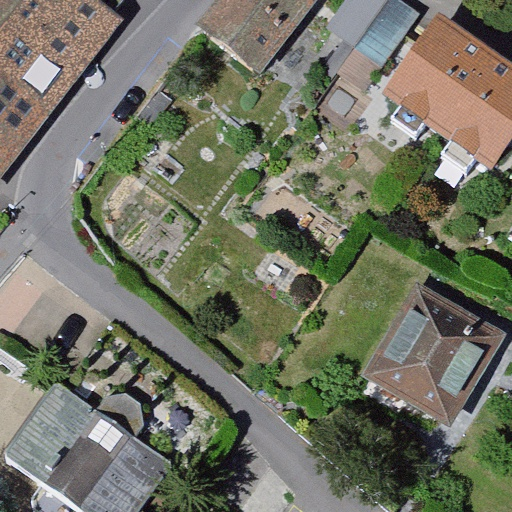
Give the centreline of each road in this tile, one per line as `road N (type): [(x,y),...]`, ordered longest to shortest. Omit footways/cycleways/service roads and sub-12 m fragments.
road 1 (residential): [(364,511),(246,403),(29,226)]
road 2 (residential): [(216,0),(29,226)]
